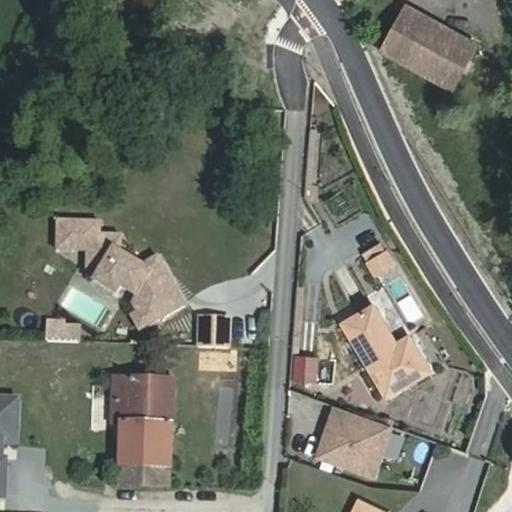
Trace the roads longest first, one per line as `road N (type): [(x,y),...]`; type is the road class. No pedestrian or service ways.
road 1 (residential): [(323,7),(297,29),(287,55),(295,108),(269,511)]
road 2 (tertiary): [(323,7),(435,232),(511,345)]
